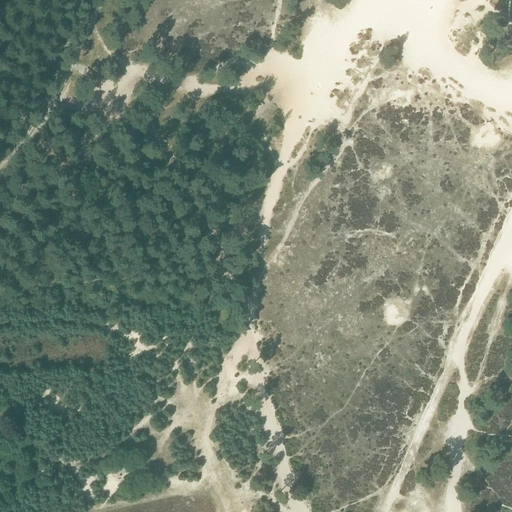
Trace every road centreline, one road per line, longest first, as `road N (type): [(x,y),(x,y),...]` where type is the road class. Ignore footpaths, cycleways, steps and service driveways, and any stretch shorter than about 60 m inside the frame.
road 1 (track): [(301,511),(247,360),(242,317),(163,149),(117,106),(0,123)]
road 2 (track): [(368,20),(303,73),(185,89),(35,131)]
road 3 (track): [(368,20),(469,98),(511,119)]
road 4 (track): [(457,354),(385,511)]
road 5 (unknown): [(463,511),(455,485),(457,354)]
road 6 (unknown): [(76,0),(55,47),(54,79),(27,130)]
road 7 (track): [(511,224),(457,354)]
